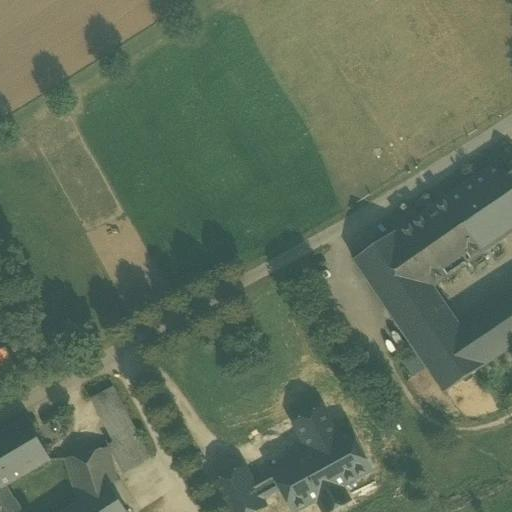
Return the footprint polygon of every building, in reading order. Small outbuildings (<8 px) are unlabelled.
[(511,175),(507,179),(497,164),(487,171),(357,260),(445,394),(511,348),(511,290),(460,326),(434,287),(511,233),(511,175)] [(0,373),(13,366),(0,344),(0,373)] [(135,432),(112,388),(90,400),(112,443),(116,442),(135,432)] [(25,420),(0,434),(0,459),(14,483),(50,462),(25,420)] [(135,432),(116,442),(131,469),(150,460),(135,432)] [(108,449),(65,461),(76,506),(107,485),(108,486),(118,484),(108,449)] [(0,459),(0,491),(14,483),(0,459)] [(76,506),(66,511),(125,511),(108,486),(107,485),(76,506)] [(20,511),(13,500),(0,507),(0,511),(20,511)]
